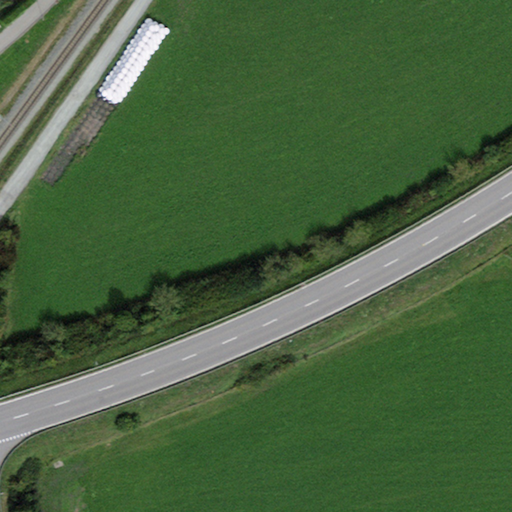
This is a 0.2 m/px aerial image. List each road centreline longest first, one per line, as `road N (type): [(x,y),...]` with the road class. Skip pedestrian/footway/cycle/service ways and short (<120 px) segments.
road 1 (tertiary): [(0,422),(275,320),(511,192)]
road 2 (unclassified): [(0,209),(145,0)]
